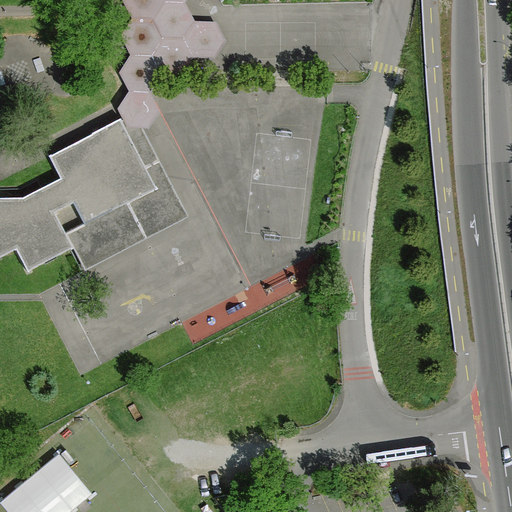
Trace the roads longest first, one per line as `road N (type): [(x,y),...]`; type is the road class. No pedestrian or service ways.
road 1 (primary): [(465,0),(473,184),(511,509)]
road 2 (primary): [(511,245),(494,0)]
